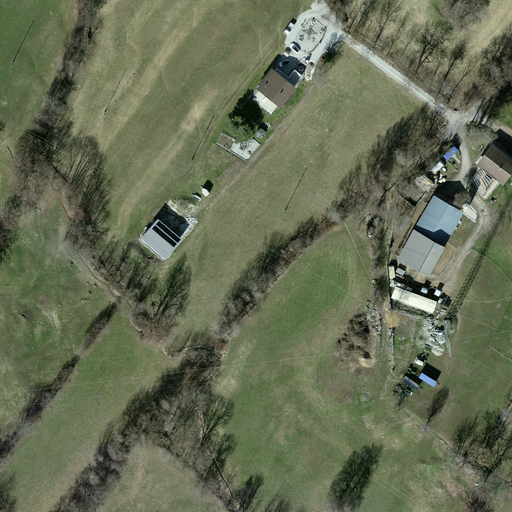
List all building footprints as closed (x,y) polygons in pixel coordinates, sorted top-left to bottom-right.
[(286,86),(267,70),(252,88),(271,103),(286,86)] [(485,145),(472,161),(498,181),(510,165),(485,145)] [(427,192),(393,256),(425,273),(459,209),(427,192)] [(155,226),(143,239),(163,256),(174,242),(155,226)] [(398,284),(394,295),(429,309),(434,297),(398,284)]
